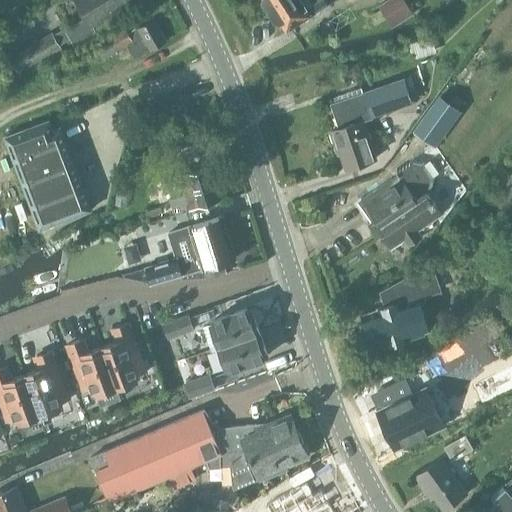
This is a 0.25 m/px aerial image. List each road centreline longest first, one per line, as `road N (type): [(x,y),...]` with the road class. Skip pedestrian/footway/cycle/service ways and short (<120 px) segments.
road 1 (residential): [(291,273),(119,301),(0,336)]
road 2 (tertiary): [(291,273),(242,115),(194,0)]
road 3 (tertiary): [(382,511),(329,394),(291,273)]
